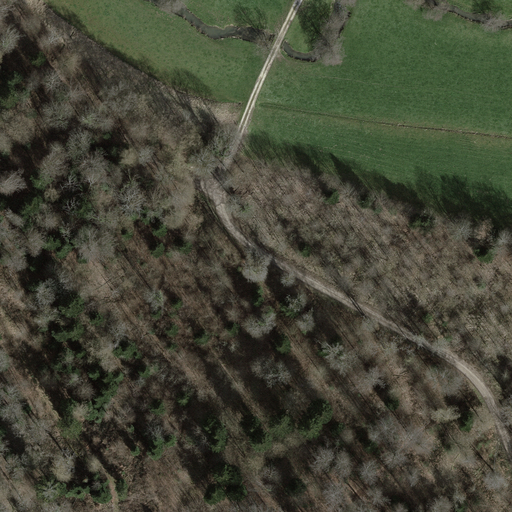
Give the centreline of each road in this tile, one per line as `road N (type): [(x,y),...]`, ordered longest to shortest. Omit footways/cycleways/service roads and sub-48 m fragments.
road 1 (track): [(299,0),(222,170),(218,208),(289,272),(467,368),(511,450)]
road 2 (track): [(217,187),(174,175),(96,114),(0,15)]
road 3 (track): [(0,311),(50,401),(113,482),(116,511)]
